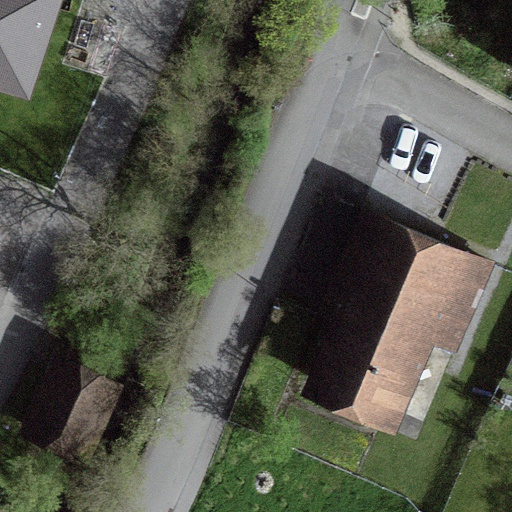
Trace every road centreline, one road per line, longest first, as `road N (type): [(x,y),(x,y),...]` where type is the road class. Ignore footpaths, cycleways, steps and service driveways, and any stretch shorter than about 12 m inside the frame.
road 1 (residential): [(332,59),(150,511)]
road 2 (residential): [(0,348),(34,294),(149,0)]
road 3 (residential): [(332,59),(511,142)]
